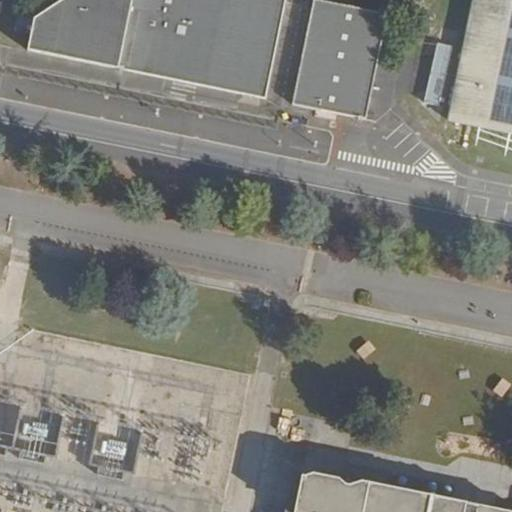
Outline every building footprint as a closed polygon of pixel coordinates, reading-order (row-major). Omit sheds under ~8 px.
[(27,50),(236,93),(261,98),(281,0),(59,0),(34,17),(27,50)] [(317,0),(309,0),(288,103),(361,119),(382,12),(317,0)] [(511,0),(470,0),(445,119),(511,132),(511,0)] [(426,101),(440,103),(450,50),(436,47),(426,101)] [(280,374),(275,400),(306,406),(311,380),(280,374)] [(345,484),(341,477),(315,472),(308,475),(303,474),(297,501),(294,511),(363,511),(370,482),(360,480),(345,484)] [(511,511),(370,482),(363,511),(511,511)]
